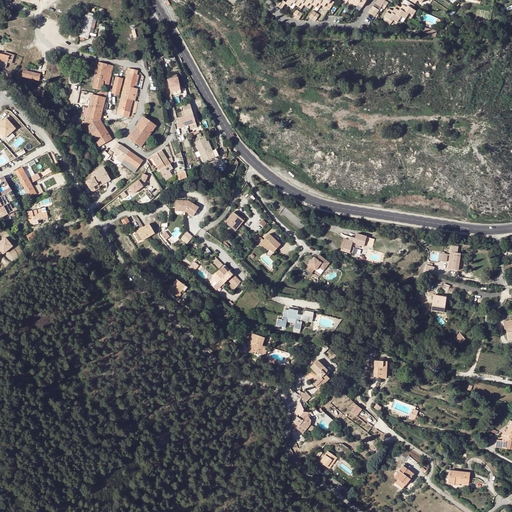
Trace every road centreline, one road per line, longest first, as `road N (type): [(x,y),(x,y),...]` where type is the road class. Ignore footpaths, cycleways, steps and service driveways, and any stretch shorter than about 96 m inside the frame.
road 1 (unclassified): [(354,511),(285,449),(290,395),(233,373),(142,292),(50,145)]
road 2 (secondary): [(157,8),(233,139),(287,188),(325,205),(493,230)]
road 3 (residential): [(2,0),(27,11),(48,45),(146,74),(124,137),(145,154),(164,144),(173,119),(150,16),(157,8)]
road 4 (residential): [(493,230),(505,286),(488,313),(471,375),(511,380)]
road 5 (residential): [(469,511),(430,484),(426,456),(374,422)]
road 6 (residential): [(371,0),(345,28),(290,22),(264,0)]
